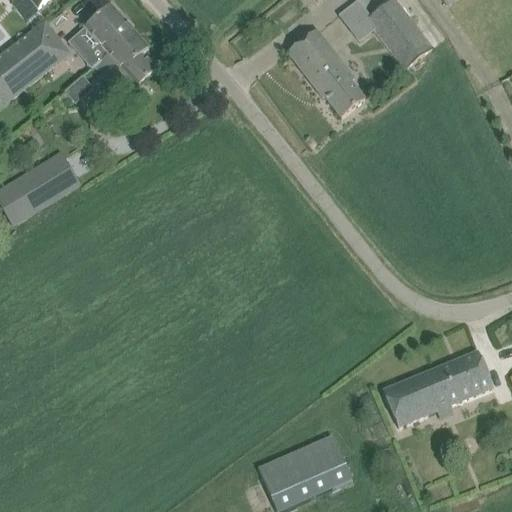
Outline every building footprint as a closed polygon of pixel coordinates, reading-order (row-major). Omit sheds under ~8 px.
[(10,0),(14,4),(18,0),(28,0),(38,12),(52,0),(10,0)] [(440,0),(447,9),(451,7),(459,0),(440,0)] [(404,73),(431,52),(392,2),(365,22),(404,73)] [(94,69),(134,35),(111,8),(68,46),(91,72),(94,69)] [(46,23),(0,59),(0,83),(15,102),(55,70),(42,53),(59,40),(46,23)] [(364,104),(348,83),(351,81),(315,34),(288,55),(322,101),(324,99),(341,122),(364,104)] [(124,103),(156,74),(142,58),(149,51),(134,35),(94,69),(124,103)] [(44,164),(0,192),(0,205),(14,228),(80,186),(61,156),(45,166),(44,164)] [(398,431),(493,392),(478,355),(383,394),(398,431)] [(277,511),(290,511),(352,486),(332,439),(260,471),(277,511)]
